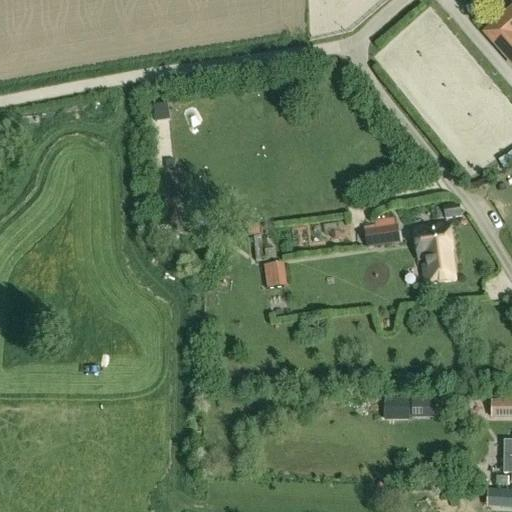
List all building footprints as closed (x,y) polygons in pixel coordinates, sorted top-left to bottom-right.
[(511,64),(511,43),(506,37),(511,31),(511,14),(487,35),(511,64)] [(461,217),(460,205),(444,208),(446,219),(461,217)] [(377,230),(364,232),(367,250),(367,251),(401,246),(399,226),(394,227),(393,219),(377,221),(377,230)] [(348,239),(362,237),(360,224),(346,226),(348,239)] [(426,287),(456,283),(452,252),(453,252),(449,226),(414,231),(419,262),(427,261),(429,268),(424,269),(426,287)] [(257,264),(264,263),(261,237),(254,238),(257,264)] [(286,264),(264,267),(267,292),(288,291),(286,264)] [(412,420),(435,420),(435,401),(404,401),(404,413),(412,413),(412,420)] [(511,402),(489,402),(489,415),(511,415),(511,402)] [(489,488),(489,510),(506,510),(506,488),(489,488)] [(485,510),(486,494),(470,493),(469,509),(485,510)]
